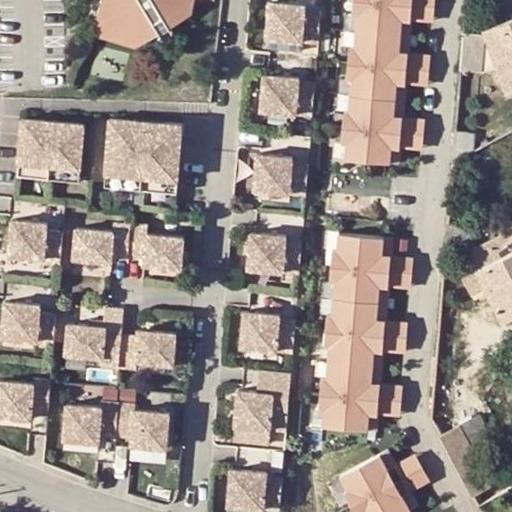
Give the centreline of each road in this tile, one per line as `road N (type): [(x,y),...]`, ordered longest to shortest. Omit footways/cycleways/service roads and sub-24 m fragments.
road 1 (residential): [(238,0),(182,511)]
road 2 (residential): [(0,472),(118,511)]
